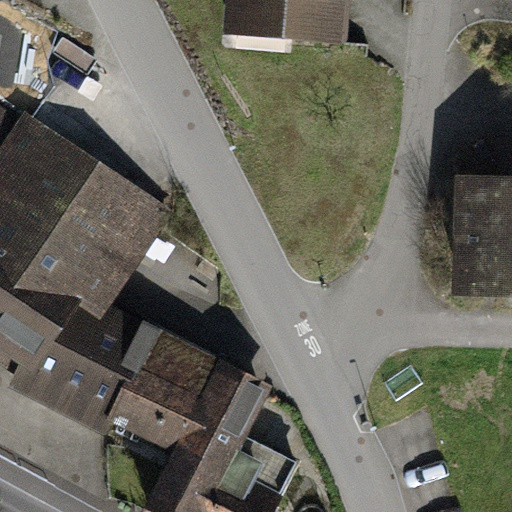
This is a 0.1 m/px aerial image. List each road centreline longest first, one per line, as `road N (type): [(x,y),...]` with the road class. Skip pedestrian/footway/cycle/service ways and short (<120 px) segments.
road 1 (residential): [(126,0),(312,353)]
road 2 (residential): [(417,43),(401,175),(376,284),(312,353)]
road 3 (residential): [(312,353),(383,511)]
road 4 (track): [(511,331),(441,328),(356,305)]
